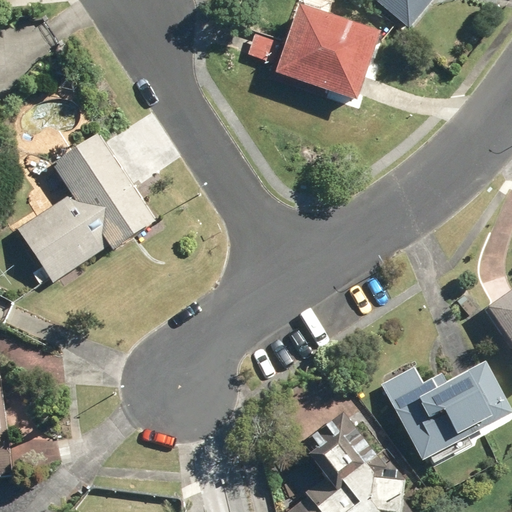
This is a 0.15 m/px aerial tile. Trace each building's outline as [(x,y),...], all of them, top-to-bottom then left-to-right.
[(376,0),(409,30),(436,0),(376,0)] [(383,34),(304,9),(281,78),(361,104),(383,34)] [(20,231),(57,287),(158,222),(103,138),(55,168),(74,197),(20,231)] [(511,291),(491,306),(511,336),(511,291)] [(0,352),(0,476),(11,476),(6,352),(0,352)] [(419,364),(383,387),(437,471),(511,423),(511,397),(489,362),(439,394),(419,364)] [(283,511),(414,511),(415,482),(397,482),(351,415),(310,442),(347,497),(337,505),(322,483),(283,511)]
